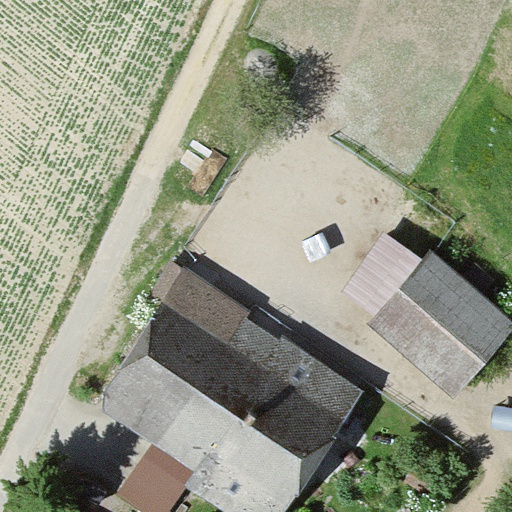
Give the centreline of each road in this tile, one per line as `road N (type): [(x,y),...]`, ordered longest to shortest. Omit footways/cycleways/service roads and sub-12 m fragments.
road 1 (unclassified): [(0,480),(151,164)]
road 2 (track): [(151,164),(231,0)]
